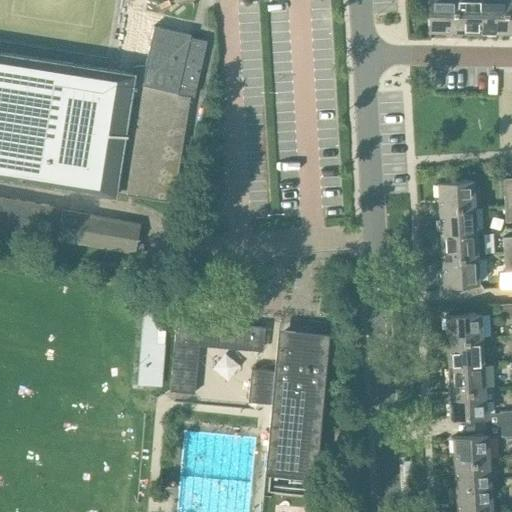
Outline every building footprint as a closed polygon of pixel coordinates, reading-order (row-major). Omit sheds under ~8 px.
[(454,30),(455,0),(429,0),(429,29),(454,30)] [(480,0),(455,0),(454,30),(480,30),(480,0)] [(480,0),(480,30),(505,31),(505,0),(480,0)] [(114,192),(128,194),(133,195),(173,201),(190,95),(194,95),(206,40),(189,36),(190,33),(154,25),(144,65),(133,67),(132,72),(114,192)] [(132,72),(119,70),(0,51),(0,174),(100,191),(108,192),(114,193),(114,192),(132,72)] [(505,208),(511,207),(511,177),(503,178),(505,208)] [(439,207),(473,205),(472,179),(437,181),(439,207)] [(0,227),(50,236),(55,206),(0,195),(0,227)] [(475,230),(473,205),(439,207),(440,232),(475,230)] [(57,238),(135,252),(140,224),(62,209),(57,238)] [(440,232),(442,258),(476,256),(484,255),(483,230),(475,230),(440,232)] [(511,236),(502,237),(503,254),(511,253),(511,236)] [(504,271),(511,270),(511,253),(503,254),(504,271)] [(476,256),(442,258),(443,283),(478,281),(476,256)] [(144,296),(137,382),(159,384),(162,344),(154,343),(158,297),(144,296)] [(511,314),(511,302),(499,303),(500,315),(511,314)] [(447,340),(481,338),(480,312),(445,315),(447,340)] [(176,318),(169,390),(193,392),(198,344),(221,347),(224,322),(176,318)] [(257,350),(260,326),(224,322),(221,347),(257,350)] [(251,368),(248,401),(271,403),(265,473),(270,474),(268,490),(312,494),(314,478),(314,477),(328,340),(327,340),(309,339),(309,332),(304,331),(297,330),(296,337),(277,336),(274,370),(251,368)] [(483,363),(481,338),(447,340),(448,365),(483,363)] [(484,388),(483,363),(448,365),(450,390),(484,388)] [(484,388),(450,390),(451,416),(486,414),(484,388)] [(501,422),(511,421),(511,409),(501,410),(501,422)] [(511,421),(501,422),(502,435),(511,434),(511,421)] [(453,461),(489,459),(487,434),(452,435),(453,461)] [(490,484),(489,459),(453,461),(455,487),(490,484)] [(455,487),(456,511),(492,509),(490,484),(455,487)]
